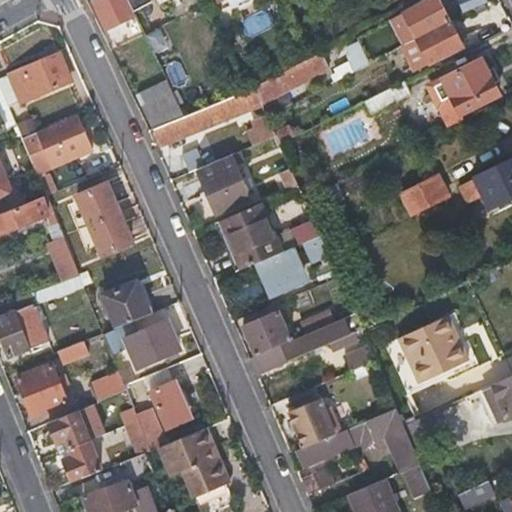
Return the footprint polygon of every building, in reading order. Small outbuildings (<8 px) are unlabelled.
[(132,10),(126,0),(99,0),(93,3),(106,28),(134,15),(132,10)] [(126,0),(132,10),(153,0),(126,0)] [(416,40),(449,23),(436,0),(427,0),(402,13),(416,40)] [(461,0),(466,14),(489,5),(487,0),(461,0)] [(215,30),(205,10),(191,16),(201,36),(215,30)] [(461,48),(449,23),(416,40),(428,65),(461,48)] [(340,56),(334,44),(323,49),(330,62),(340,56)] [(0,77),(0,89),(7,106),(69,81),(58,53),(0,77)] [(251,86),(258,101),(324,68),(317,53),(312,55),(251,86)] [(448,127),(462,120),(460,115),(499,95),(480,60),(428,86),(448,127)] [(410,95),(404,81),(363,102),(370,115),(410,95)] [(153,131),(157,130),(183,117),(168,85),(138,99),(153,131)] [(251,86),(245,89),(205,107),(183,117),(157,130),(163,143),(258,101),(251,86)] [(0,125),(13,120),(7,106),(0,89),(0,125)] [(77,114),(20,136),(36,170),(91,148),(77,114)] [(275,136),(266,118),(254,122),(257,129),(251,132),(256,145),(275,136)] [(365,119),(322,129),(327,153),(371,143),(365,119)] [(182,157),(189,174),(197,171),(204,168),(197,150),(182,157)] [(204,168),(197,171),(216,214),(247,200),(232,165),(239,163),(235,154),(204,168)] [(299,189),(285,159),(279,162),(284,172),(280,174),(288,193),(299,189)] [(511,159),(464,182),(467,189),(483,181),(489,194),(496,206),(511,198),(511,159)] [(0,196),(10,193),(0,165),(0,196)] [(39,178),(46,194),(71,184),(65,169),(39,178)] [(400,193),(412,219),(455,198),(442,172),(400,193)] [(483,181),(467,189),(473,202),(489,194),(483,181)] [(77,196),(90,224),(119,211),(107,183),(77,196)] [(0,230),(44,214),(46,218),(54,213),(46,194),(0,211),(0,230)] [(75,195),(64,200),(80,234),(90,229),(75,195)] [(259,206),(220,223),(241,271),(260,263),(280,254),(273,238),(259,206)] [(119,211),(90,224),(103,254),(132,241),(119,211)] [(321,237),(314,221),(290,231),(297,247),(307,243),(321,237)] [(297,247),(290,231),(273,238),(280,254),(292,249),(297,247)] [(329,256),(321,237),(307,243),(316,261),(329,256)] [(55,246),(68,276),(77,273),(79,272),(65,241),(55,246)] [(305,278),(292,249),(280,254),(260,263),(272,292),(305,278)] [(68,276),(0,303),(0,335),(8,356),(48,340),(33,304),(82,283),(77,273),(68,276)] [(138,317),(151,311),(139,282),(101,298),(114,327),(138,317)] [(349,318),(355,315),(350,304),(332,312),(337,323),(345,319),(349,318)] [(245,326),(258,357),(290,343),(280,319),(285,316),(282,310),(245,326)] [(337,323),(332,312),(302,325),(307,336),(337,323)] [(364,336),(363,334),(355,315),(349,318),(358,339),(364,336)] [(456,333),(447,315),(398,338),(420,385),(468,362),(460,342),(454,343),(451,337),(456,333)] [(114,327),(103,332),(112,352),(130,345),(139,365),(180,349),(168,320),(144,330),(138,317),(114,327)] [(251,360),(257,376),(351,335),(345,319),(337,323),(307,336),(290,343),(258,357),(251,360)] [(85,339),(58,350),(65,365),(91,356),(85,339)] [(370,364),(375,361),(369,347),(363,349),(370,364)] [(351,372),(370,364),(363,349),(345,357),(351,372)] [(33,416),(67,402),(52,364),(18,377),(33,416)] [(91,384),(98,402),(128,390),(125,383),(121,372),(91,384)] [(511,375),(492,385),(507,414),(511,411),(511,375)] [(191,417),(175,380),(153,389),(169,425),(191,417)] [(317,388),(291,399),(296,410),(289,414),(304,449),(336,435),(317,388)] [(383,414),(396,408),(387,388),(375,394),(383,414)] [(70,447),(90,439),(82,419),(95,413),(92,404),(49,421),(57,440),(66,438),(70,447)] [(140,455),(147,452),(153,450),(144,424),(134,404),(120,410),(126,425),(140,455)] [(401,472),(420,464),(404,426),(396,408),(383,414),(365,422),(374,440),(385,435),(401,472)] [(144,424),(153,450),(161,447),(168,444),(157,419),(144,424)] [(336,435),(304,449),(298,452),(306,470),(356,448),(355,445),(364,442),(368,450),(373,441),(374,440),(365,422),(336,435)] [(204,430),(213,448),(217,446),(210,428),(204,430)] [(168,444),(161,447),(175,477),(185,473),(197,499),(228,485),(213,448),(204,430),(168,444)] [(61,450),(70,447),(66,438),(57,440),(61,450)] [(64,458),(73,481),(103,470),(90,439),(70,447),(73,455),(64,458)] [(61,450),(64,458),(73,455),(70,447),(61,450)] [(112,478),(151,463),(147,452),(140,455),(108,468),(112,478)] [(413,484),(427,478),(421,466),(408,472),(413,484)] [(302,482),(308,497),(338,485),(331,469),(302,482)] [(115,511),(124,508),(135,503),(130,490),(125,480),(83,497),(89,511),(115,511)] [(397,511),(384,480),(349,496),(355,511),(397,511)] [(489,482),(467,492),(473,503),(494,494),(489,482)] [(147,483),(130,490),(135,503),(139,511),(177,511),(175,504),(159,510),(147,483)]
